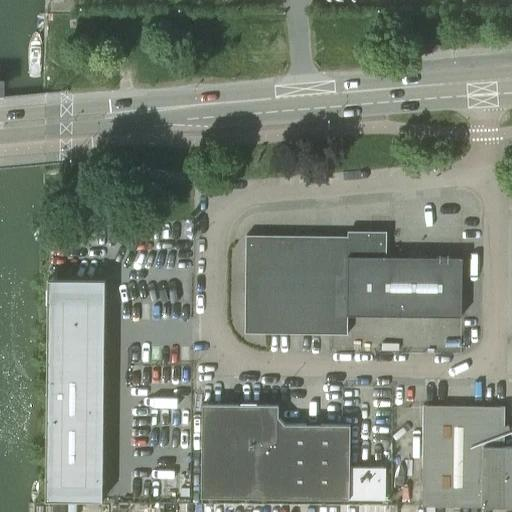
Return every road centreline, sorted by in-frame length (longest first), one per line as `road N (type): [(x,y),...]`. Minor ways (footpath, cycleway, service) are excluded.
road 1 (unclassified): [(492,368),(211,364),(212,196),(489,171)]
road 2 (secondary): [(0,129),(483,89)]
road 3 (unclassified): [(489,171),(492,368)]
